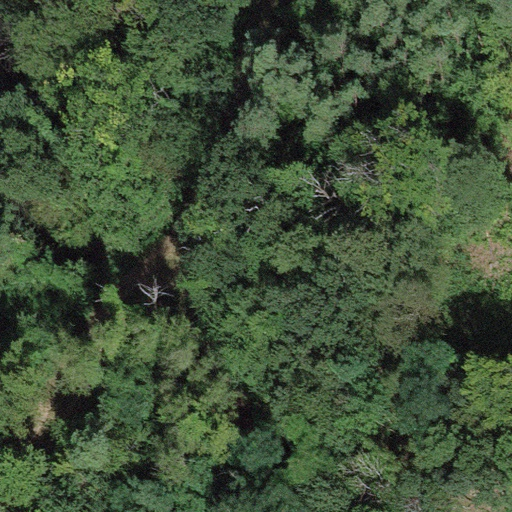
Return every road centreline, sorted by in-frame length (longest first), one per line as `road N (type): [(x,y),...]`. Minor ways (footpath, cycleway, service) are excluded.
road 1 (track): [(275,0),(182,185),(0,461)]
road 2 (track): [(182,185),(203,337),(288,511)]
